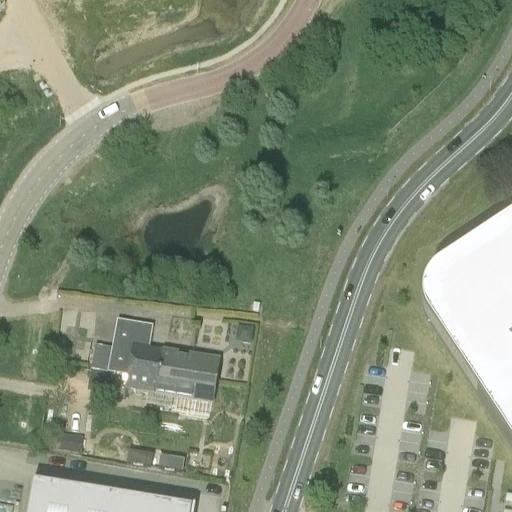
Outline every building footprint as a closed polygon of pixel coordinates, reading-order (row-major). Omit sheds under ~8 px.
[(511,511),(511,224),(442,269),(434,276),(429,281),(423,291),(421,298),(421,306),(422,314),(426,322),(511,452),(511,511)] [(97,350),(94,374),(127,379),(125,391),(154,396),(154,397),(212,406),(218,363),(153,353),(156,330),(120,324),(116,353),(97,350)] [(93,376),(91,392),(108,394),(110,378),(93,376)] [(82,443),(73,442),(71,456),(80,457),(82,443)] [(188,511),(151,506),(152,502),(150,502),(150,505),(31,486),(27,511),(188,511)]
